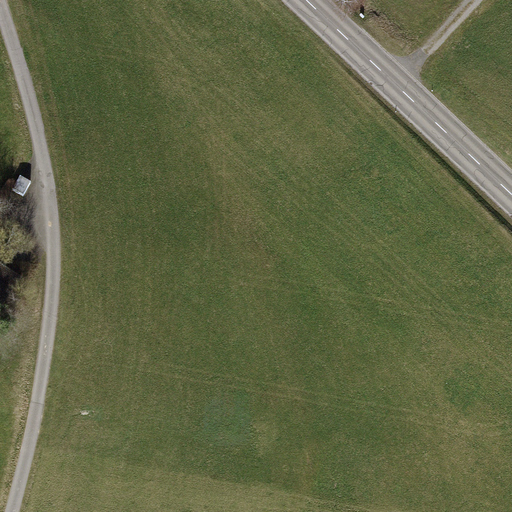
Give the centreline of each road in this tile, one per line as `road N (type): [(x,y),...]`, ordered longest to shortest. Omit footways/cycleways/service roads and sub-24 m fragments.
road 1 (track): [(12,511),(41,387),(55,261),(33,105),(0,2)]
road 2 (tertiary): [(511,190),(306,0)]
road 3 (track): [(399,88),(494,0)]
